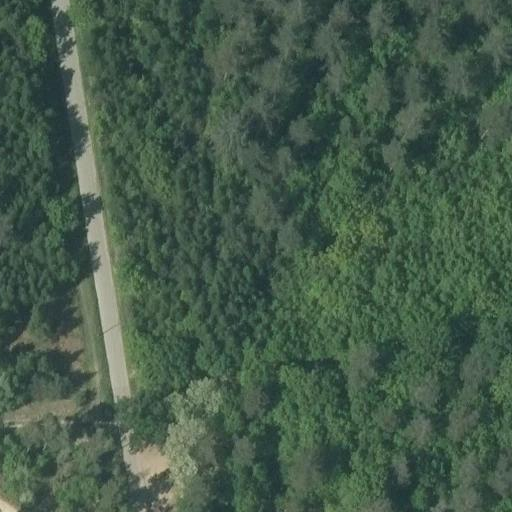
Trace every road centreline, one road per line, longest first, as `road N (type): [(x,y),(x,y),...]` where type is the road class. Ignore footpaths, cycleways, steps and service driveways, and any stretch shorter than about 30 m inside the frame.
road 1 (unclassified): [(60,0),(139,511)]
road 2 (track): [(124,416),(511,357)]
